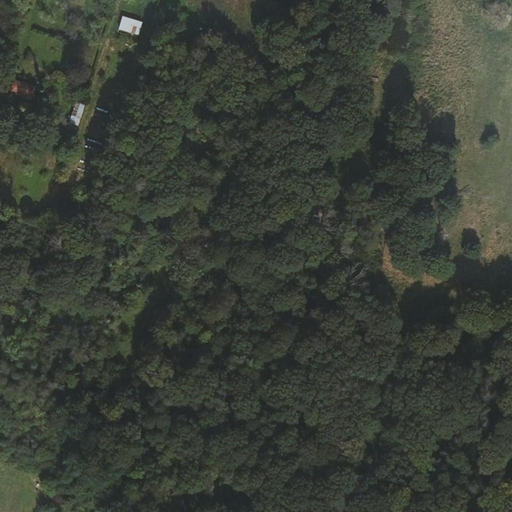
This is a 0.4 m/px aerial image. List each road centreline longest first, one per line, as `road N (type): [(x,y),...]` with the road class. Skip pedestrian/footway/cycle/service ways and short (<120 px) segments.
road 1 (track): [(324,218),(304,362),(283,443),(279,511)]
road 2 (track): [(324,218),(307,125),(194,0)]
